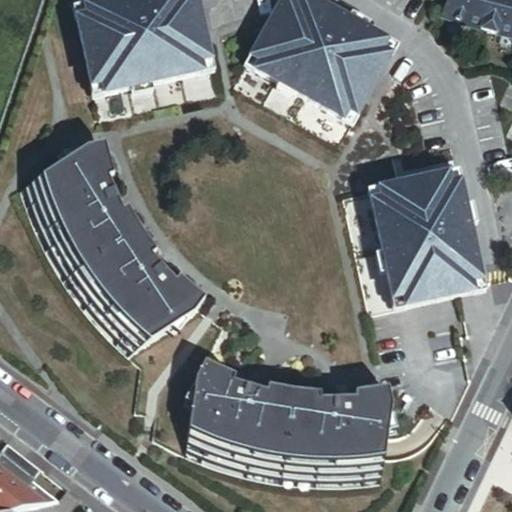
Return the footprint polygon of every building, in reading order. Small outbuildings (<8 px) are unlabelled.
[(209,76),(203,46),(197,47),(191,21),(197,19),(192,0),(136,0),(71,15),(91,103),(209,76)] [(393,50),(302,0),(282,0),(244,71),(350,129),(365,102),(360,99),(373,75),(378,78),(393,50)] [(479,34),(488,0),(447,0),(440,21),(459,28),(479,34)] [(511,0),(488,0),(479,34),(499,39),(511,41),(511,0)] [(199,30),(197,19),(191,21),(197,47),(203,46),(199,30)] [(369,94),(378,78),(373,75),(360,99),(365,102),(369,94)] [(105,184),(95,153),(90,154),(100,186),(105,184)] [(115,221),(100,186),(90,154),(84,155),(29,191),(31,198),(33,204),(35,210),(38,216),(40,222),(43,229),(45,235),(48,241),(51,247),(54,252),(57,259),(60,264),(64,271),(67,276),(71,281),(129,244),(115,221)] [(482,296),(456,178),(425,184),(426,190),(400,196),(398,190),(367,197),(394,316),(482,296)] [(109,195),(105,184),(100,186),(115,221),(120,219),(109,195)] [(400,196),(426,190),(425,184),(408,188),(398,190),(400,196)] [(33,204),(31,198),(29,191),(18,198),(23,215),(35,210),(33,204)] [(45,235),(43,229),(40,222),(38,216),(35,210),(23,215),(24,217),(31,236),(34,242),(42,258),(54,252),(51,247),(48,241),(45,235)] [(133,241),(120,219),(115,221),(129,244),(133,241)] [(148,262),(133,241),(129,244),(144,266),(148,262)] [(196,316),(170,293),(144,266),(129,244),(71,281),(75,287),(79,293),(82,298),(87,304),(91,309),(95,314),(99,319),(104,324),(108,329),(113,334),(117,339),(122,343),(127,348),(132,352),(137,357),(192,321),(196,316)] [(67,276),(64,271),(60,264),(57,259),(54,252),(42,258),(46,266),(60,289),(71,281),(67,276)] [(159,274),(148,262),(144,266),(170,293),(174,290),(159,274)] [(87,304),(82,298),(79,293),(75,287),(71,281),(60,289),(64,295),(81,317),(91,309),(87,304)] [(199,311),(174,290),(170,293),(196,316),(199,311)] [(113,334),(108,329),(104,324),(99,319),(95,314),(91,309),(81,317),(84,321),(97,336),(113,353),(122,343),(117,339),(113,334)] [(137,357),(132,352),(127,348),(122,343),(113,353),(116,355),(126,364),(137,357)] [(230,389),(200,375),(197,380),(228,394),(230,389)] [(281,479),(291,410),(264,406),(228,394),(197,380),(194,386),(185,451),(192,454),(198,456),(203,458),(210,461),(217,463),(223,465),(229,467),(236,469),(242,471),(249,472),(255,474),(262,475),(268,476),(275,478),(281,479)] [(242,393),(230,389),(228,394),(264,406),(266,400),(242,393)] [(291,410),(291,405),(266,400),(264,406),(291,410)] [(355,412),(389,406),(387,401),(355,406),(355,412)] [(381,477),(390,411),(389,406),(355,412),(317,413),(291,410),(281,479),(288,479),(295,480),(301,480),(308,481),(314,481),(321,482),(328,481),(335,482),(342,481),(348,481),(355,481),(362,480),(368,479),(375,478),(381,477)] [(0,511),(46,511),(56,510),(58,507),(32,488),(39,477),(5,450),(0,457),(0,511)] [(199,470),(203,458),(198,456),(192,454),(185,451),(184,464),(199,470)] [(246,485),(249,472),(242,471),(236,469),(229,467),(223,465),(217,463),(210,461),(203,458),(199,470),(202,472),(215,476),(246,485)] [(280,491),(281,479),(275,478),(268,476),(262,475),(255,474),(249,472),(246,485),(253,486),(273,490),(280,491)] [(380,491),(381,477),(375,478),(368,479),(362,480),(363,493),(367,492),(380,491)] [(314,494),(314,481),(308,481),(301,480),(295,480),(288,479),(281,479),(280,491),(287,492),(306,494),(314,494)] [(363,493),(362,480),(355,481),(348,481),(342,481),(335,482),(328,481),(321,482),(314,481),(314,494),(320,494),(327,494),(333,494),(363,493)] [(75,511),(80,506),(67,496),(58,507),(56,510),(46,511),(75,511)]
